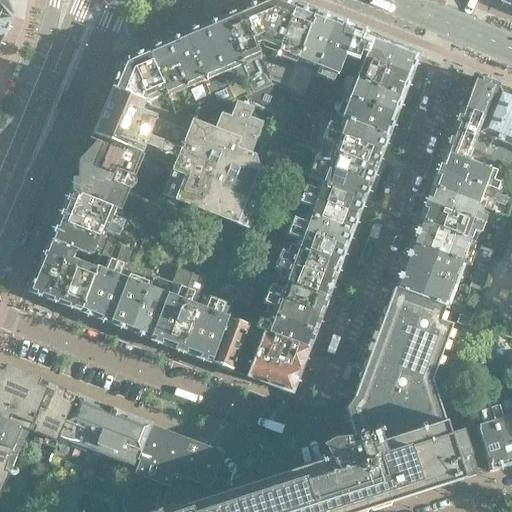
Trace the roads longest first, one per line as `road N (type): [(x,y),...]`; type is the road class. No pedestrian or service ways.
road 1 (residential): [(462,29),(311,439)]
road 2 (unclassified): [(311,439),(0,315)]
road 3 (tertiary): [(0,261),(114,0)]
road 4 (tertiary): [(54,0),(0,144)]
